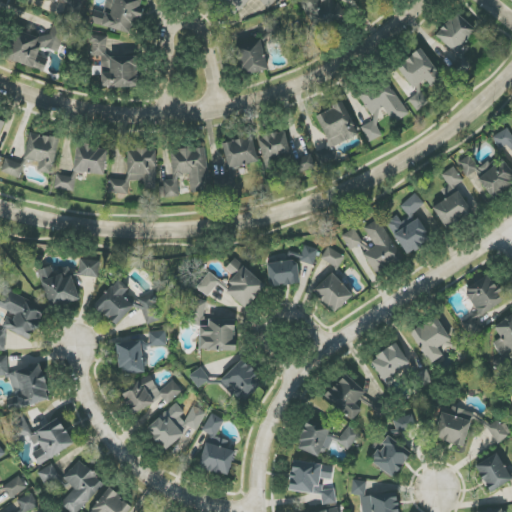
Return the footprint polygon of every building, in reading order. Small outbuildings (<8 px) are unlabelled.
[(78,0),(50,0),(63,4),(59,14),(77,20),(83,2),(78,1),(78,0)] [(130,32),(132,19),(140,21),(143,0),(115,0),(113,0),(108,0),(106,13),(94,10),(91,24),(130,32)] [(217,0),(236,16),(250,0),(259,0),(269,9),(277,0),(217,0)] [(297,0),(322,31),(343,13),(332,0),(297,0)] [(477,32),(458,13),(436,35),(456,55),(446,65),(459,79),(472,66),(457,51),(477,32)] [(45,70),(48,58),(39,56),(41,48),(58,53),(61,41),(20,30),(16,43),(11,42),(6,61),(45,70)] [(101,87),(136,88),(137,56),(107,55),(107,36),(92,36),(91,56),(102,56),(101,87)] [(261,41),(235,48),(242,76),(268,70),(261,41)] [(431,87),(443,78),(421,49),(398,67),(414,89),(426,80),(431,87)] [(369,143),(382,136),(377,127),(389,120),(392,125),(408,116),(388,79),(360,95),(374,120),(361,128),(369,143)] [(417,112),(429,103),(421,92),(409,100),(417,112)] [(358,136),(344,103),(316,115),(330,146),(315,153),(321,167),(338,159),(332,147),(358,136)] [(511,134),(505,127),(492,140),(501,149),(506,144),(511,150),(511,134)] [(53,175),(59,139),(28,133),(23,160),(40,162),(38,172),(53,175)] [(261,135),(262,166),(274,166),(274,158),(290,157),(289,133),(261,135)] [(229,170),(259,162),(252,136),(223,144),(229,170)] [(107,146),(74,145),(73,173),(106,174),(107,146)] [(207,148),(171,150),(173,180),(161,181),(162,197),(180,196),(179,177),(189,177),(190,192),(209,191),(207,148)] [(156,189),(157,151),(129,150),(128,180),(109,179),(109,193),(129,194),(129,180),(143,181),(143,189),(156,189)] [(511,171),(503,160),(493,167),(489,161),(478,169),(470,156),(458,164),(468,178),(474,173),(493,198),(511,184),(511,171)] [(1,172),(20,179),(25,165),(6,158),(1,172)] [(76,191),(77,172),(72,172),(72,176),(56,175),(55,190),(76,191)] [(217,193),(234,191),(232,177),(215,180),(217,193)] [(433,206),(444,227),(471,213),(460,192),(433,206)] [(410,217),(425,204),(415,193),(401,206),(410,217)] [(407,255),(432,239),(418,218),(406,227),(398,215),(386,223),(407,255)] [(364,227),(375,247),(368,251),(355,228),(342,236),(350,251),(362,244),(366,253),(364,254),(375,273),(401,258),(379,219),(364,227)] [(318,249),(304,246),(300,262),(314,265),(318,249)] [(321,258),(338,269),(345,257),(328,247),(321,258)] [(226,269),(236,278),(225,289),(245,309),(266,287),(236,258),(226,269)] [(79,277),(98,277),(99,261),(80,260),(79,277)] [(270,287),(300,285),(298,261),(268,263),(270,287)] [(39,271),(54,310),(81,299),(68,267),(55,272),(52,266),(39,271)] [(197,288),(208,296),(220,281),(210,272),(197,288)] [(354,296),(332,273),(313,290),(335,313),(354,296)] [(505,301),(489,274),(463,289),(477,313),(461,322),(470,338),(483,331),(476,318),(505,301)] [(0,351),(6,351),(6,334),(8,330),(31,341),(47,310),(7,291),(1,303),(1,308),(6,318),(3,325),(3,331),(0,330),(0,351)] [(205,323),(205,300),(189,299),(188,323),(205,323)] [(511,352),(511,316),(495,329),(502,338),(493,344),(504,359),(511,352)] [(451,340),(437,317),(411,332),(430,364),(443,356),(438,348),(451,340)] [(200,327),(199,350),(236,351),(236,320),(209,320),(209,327),(200,327)] [(149,347),(167,346),(166,331),(149,332),(149,347)] [(145,372),(142,348),(141,341),(117,344),(121,376),(145,372)] [(383,380),(409,364),(397,344),(371,359),(383,380)] [(10,373),(6,355),(0,356),(0,377),(9,375),(15,396),(6,398),(10,411),(50,401),(40,365),(10,373)] [(221,380),(242,403),(264,382),(243,359),(221,380)] [(190,375),(197,389),(209,382),(202,368),(190,375)] [(362,410),(355,404),(366,393),(346,374),(326,395),(352,421),(362,410)] [(183,391),(173,380),(161,391),(151,380),(143,388),(140,383),(122,398),(138,416),(161,397),(168,404),(183,391)] [(147,429),(166,452),(185,436),(174,423),(185,414),(177,404),(147,429)] [(198,431),(206,412),(193,406),(184,425),(198,431)] [(464,447),(469,428),(509,439),(511,428),(511,426),(453,410),(451,415),(442,412),(434,439),(464,447)] [(226,477),(237,452),(226,448),(229,442),(217,437),(225,419),(211,413),(203,432),(211,435),(198,465),(226,477)] [(32,434),(23,416),(13,421),(22,439),(29,435),(36,449),(32,451),(39,464),(74,446),(60,419),(32,434)] [(394,419),(397,434),(415,430),(412,416),(394,419)] [(353,449),(359,432),(346,428),(343,435),(307,422),(297,449),(319,457),(322,448),(329,450),(333,442),(353,449)] [(371,461),(394,478),(412,454),(389,436),(371,461)] [(490,493),(509,482),(511,487),(511,477),(511,478),(497,452),(474,464),(490,493)] [(60,479),(73,492),(62,503),(70,511),(76,511),(105,484),(80,460),(60,479)] [(289,491),(323,495),(322,503),(335,505),(336,491),(321,489),(322,479),(332,480),(334,466),(292,461),(289,491)] [(46,486),(60,475),(52,464),(38,474),(46,486)] [(28,488),(19,476),(3,488),(12,499),(28,488)] [(399,511),(396,492),(367,497),(365,480),(352,482),(354,496),(360,494),(362,511),(399,511)] [(127,511),(132,505),(106,490),(92,511),(127,511)]
